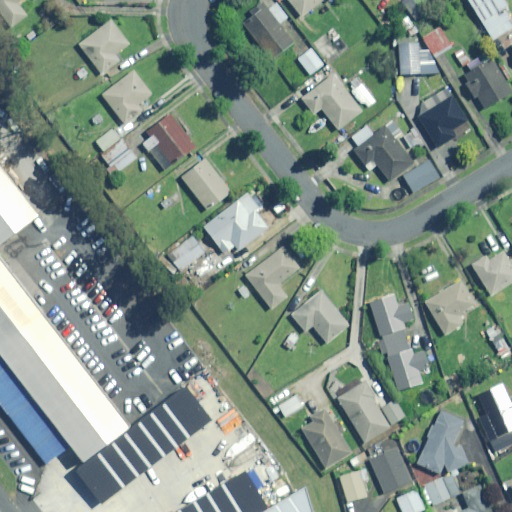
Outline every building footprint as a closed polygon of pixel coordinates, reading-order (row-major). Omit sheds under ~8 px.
[(22,0),(0,0),(0,12),(12,28),(27,16),(18,4),(22,0)] [(288,0),(302,17),(324,0),(326,0),(329,3),(333,0),(288,0)] [(431,9),(424,0),(402,0),(402,1),(415,20),(431,9)] [(511,26),(508,20),(511,18),(507,10),(509,9),(503,0),(468,0),(493,40),(511,28),(511,26)] [(269,9),(267,7),(244,24),(272,61),(294,44),(280,25),(288,18),(277,3),(269,9)] [(417,33),(407,18),(399,23),(410,38),(417,33)] [(129,45),(111,21),(80,45),(102,75),(119,62),(114,56),(129,45)] [(442,27),(423,39),(436,58),(455,46),(442,27)] [(419,44),(400,45),(401,74),(436,74),(436,61),(431,51),(419,51),(419,44)] [(324,65),(311,49),(298,59),(311,75),(324,65)] [(511,95),(511,89),(497,60),(465,76),(483,111),(511,95)] [(152,95),(135,72),(104,95),(126,124),(143,111),(138,105),(152,95)] [(364,111),(336,74),(303,99),(314,114),(322,109),(338,130),(364,111)] [(466,123),(452,98),(419,117),(438,149),(456,138),(452,131),(466,123)] [(98,111),(90,118),(96,126),(105,119),(98,111)] [(165,172),(197,147),(172,114),(148,132),(152,138),(144,144),(165,172)] [(375,136),(367,127),(352,138),(360,148),(354,152),(370,172),(377,165),(391,182),(414,164),(385,128),(375,136)] [(121,142),(113,130),(96,141),(105,154),(102,156),(116,175),(137,159),(123,140),(121,142)] [(414,130),(403,138),(411,150),(422,142),(414,130)] [(0,344),(86,457),(133,422),(0,247),(0,240),(40,210),(0,157),(0,344)] [(231,193),(205,160),(182,178),(208,211),(231,193)] [(440,178),(430,160),(404,177),(414,194),(440,178)] [(260,209),(248,194),(205,228),(225,254),(235,246),(239,251),(269,228),(257,212),(260,209)] [(192,235),(170,253),(175,260),(173,262),(181,272),(206,251),(192,235)] [(301,268),(284,246),(246,276),(272,310),(288,298),(278,285),(301,268)] [(511,283),(511,264),(505,252),(489,261),(487,257),(472,265),(490,296),(511,283)] [(476,305),(462,281),(425,302),(445,336),(462,326),(456,316),(476,305)] [(350,328),(323,294),(294,317),(307,334),(315,328),(329,345),(350,328)] [(381,337),(404,330),(402,324),(414,320),(409,305),(398,308),(395,295),(371,303),(381,337)] [(410,350),(387,357),(398,392),(423,384),(419,371),(429,368),(424,350),(411,354),(410,350)] [(391,429),(363,381),(338,396),(365,444),(391,429)] [(478,421),(490,444),(492,443),(497,453),(511,445),(511,435),(510,432),(511,431),(511,403),(502,385),(479,396),(489,416),(478,421)] [(79,470),(103,501),(210,420),(186,388),(79,470)] [(303,407),(296,396),(273,411),(276,414),(281,411),(286,417),(303,407)] [(405,418),(396,400),(383,406),(392,425),(405,418)] [(454,443),(466,419),(441,407),(427,437),(429,438),(417,463),(440,474),(442,469),(443,468),(445,464),(448,474),(471,464),(463,445),(457,448),(454,443)] [(352,454),(326,410),(312,418),(314,421),(301,429),(326,470),(352,454)] [(411,482),(398,450),(371,461),(384,493),(411,482)] [(172,451),(165,456),(175,468),(166,474),(157,463),(126,488),(144,511),(161,511),(198,483),(172,451)] [(368,498),(361,472),(341,477),(348,503),(368,498)] [(178,511),(257,511),(265,508),(244,473),(178,511)] [(425,486),(426,488),(421,491),(428,506),(433,504),(434,506),(461,493),(452,474),(425,486)] [(498,511),(488,484),(464,493),(470,510),(465,511),(498,511)] [(420,511),(425,510),(417,491),(397,499),(402,511),(420,511)] [(276,511),(311,511),(306,493),(276,511)]
